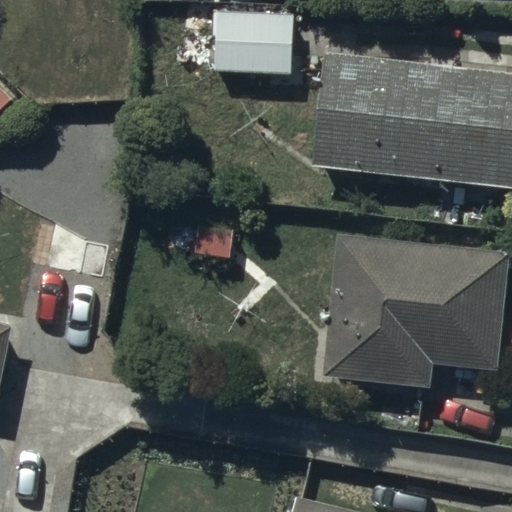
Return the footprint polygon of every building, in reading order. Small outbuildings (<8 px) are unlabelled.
[(293,19),(215,17),(213,77),(292,80),(293,19)] [(511,80),(323,61),(312,172),(511,191),(511,80)] [(0,116),(13,103),(0,90),(0,116)] [(511,257),(336,240),(323,382),(430,392),(432,370),(501,377),(511,257)] [(0,389),(12,334),(0,331),(0,389)] [(53,511),(55,502),(5,492),(0,511),(53,511)] [(336,511),(297,502),(294,511),(336,511)]
